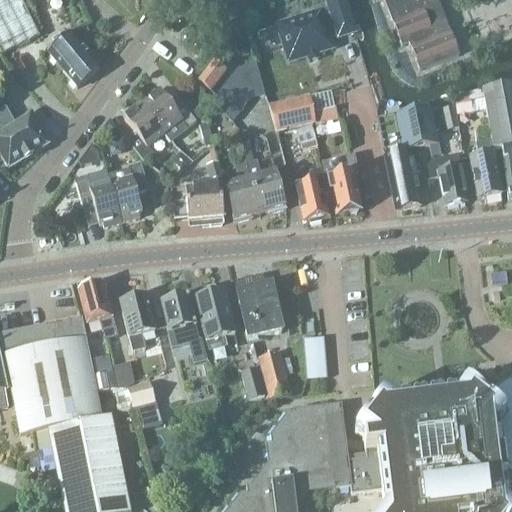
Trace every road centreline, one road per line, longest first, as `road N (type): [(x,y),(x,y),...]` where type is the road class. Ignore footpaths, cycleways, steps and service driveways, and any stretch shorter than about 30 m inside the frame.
road 1 (tertiary): [(17,275),(511,224)]
road 2 (residential): [(17,275),(29,184),(167,0)]
road 3 (unknown): [(375,237),(350,93)]
